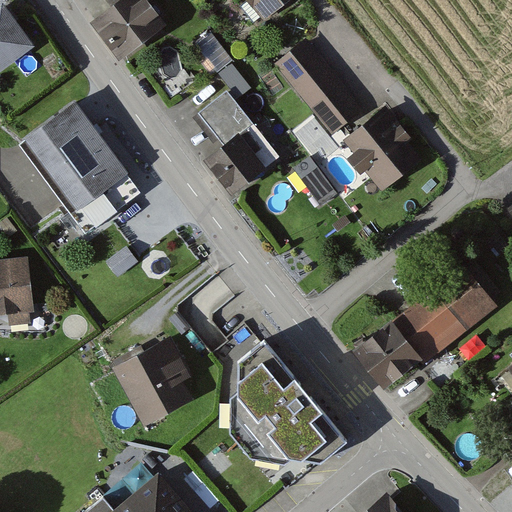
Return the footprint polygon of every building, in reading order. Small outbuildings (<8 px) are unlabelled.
[(0,0),(0,70),(38,43),(6,0),(0,0)] [(167,21),(151,0),(116,0),(113,3),(95,16),(124,54),(167,21)] [(288,0),(251,0),(267,18),(288,0)] [(212,32),(197,44),(218,71),(232,61),(234,60),(212,32)] [(363,108),(307,39),(277,63),(333,132),(363,108)] [(252,86),(232,61),(218,71),(239,97),(252,86)] [(225,142),(253,120),(228,88),(200,111),(225,142)] [(142,189),(77,100),(21,140),(86,229),(142,189)] [(413,135),(386,101),(340,137),(352,152),(349,155),(362,172),(368,168),(382,185),(420,155),(407,139),(413,135)] [(280,153),(253,120),(225,142),(206,158),(232,191),(280,153)] [(310,156),(294,167),(321,203),(337,191),(310,156)] [(7,217),(0,222),(0,225),(7,236),(16,229),(7,217)] [(127,244),(107,260),(119,275),(139,259),(127,244)] [(0,312),(34,309),(28,254),(0,255),(0,312)] [(464,260),(393,315),(422,353),(427,359),(498,305),(464,260)] [(177,312),(169,318),(182,333),(190,327),(177,312)] [(422,353),(393,315),(354,345),(383,383),(422,353)] [(192,375),(171,334),(114,364),(143,421),(192,396),(183,379),(192,375)] [(348,437),(266,336),(238,357),(239,387),(231,393),(231,427),(250,451),(285,459),(293,450),(320,458),(348,437)] [(511,368),(511,367),(501,374),(511,389),(511,368)] [(196,511),(159,469),(115,506),(104,492),(79,511),(196,511)] [(397,497),(388,487),(358,511),(403,511),(397,504),(397,497)]
